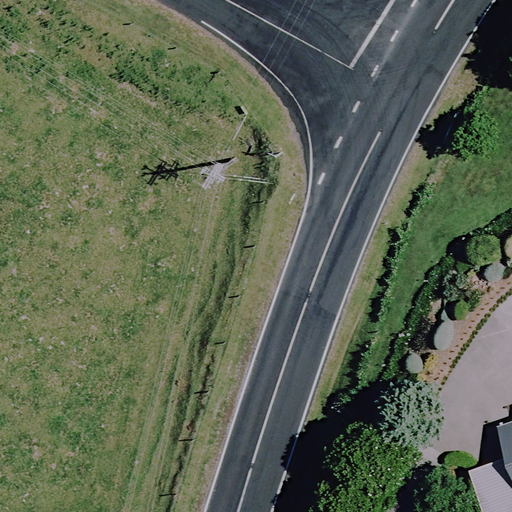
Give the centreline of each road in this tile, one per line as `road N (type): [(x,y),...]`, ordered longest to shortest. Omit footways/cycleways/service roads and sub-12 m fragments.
road 1 (unclassified): [(238,511),(299,324),(398,99)]
road 2 (unclassified): [(398,99),(220,0)]
